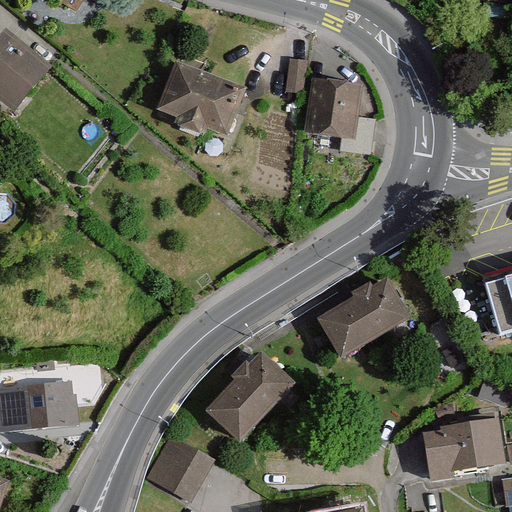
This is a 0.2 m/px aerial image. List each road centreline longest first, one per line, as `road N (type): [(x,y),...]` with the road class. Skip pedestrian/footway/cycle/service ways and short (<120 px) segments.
road 1 (secondary): [(418,165),(391,210),(200,339),(156,387),(117,461)]
road 2 (secondary): [(296,0),(357,20),(400,58),(417,95),(418,165)]
